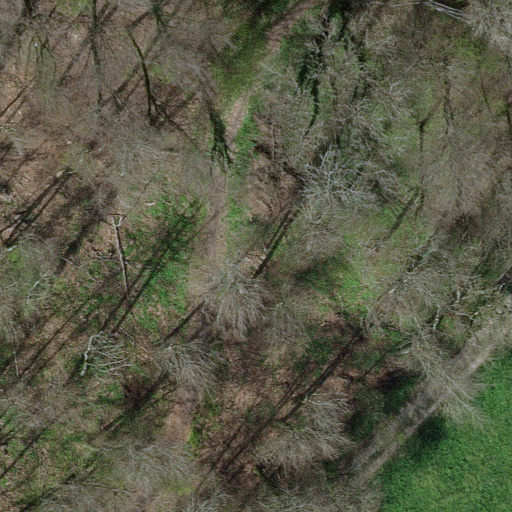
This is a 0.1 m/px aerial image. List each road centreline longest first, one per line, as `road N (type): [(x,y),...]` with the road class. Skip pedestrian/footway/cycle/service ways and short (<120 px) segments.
road 1 (track): [(297,0),(227,103),(207,164),(200,231),(206,348),(173,457),(138,511)]
road 2 (track): [(269,511),(511,262)]
